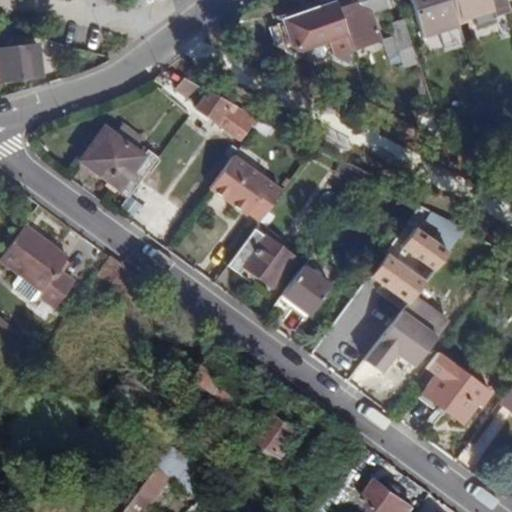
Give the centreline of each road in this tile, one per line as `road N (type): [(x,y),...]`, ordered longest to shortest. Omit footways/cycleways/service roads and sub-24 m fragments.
road 1 (residential): [(491,511),(0,146)]
road 2 (tertiary): [(220,0),(138,66),(0,112)]
